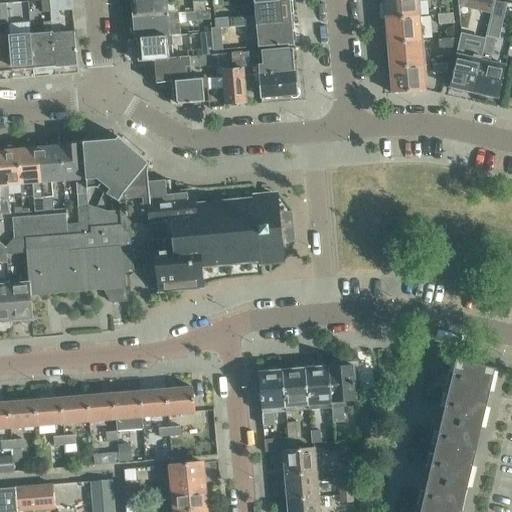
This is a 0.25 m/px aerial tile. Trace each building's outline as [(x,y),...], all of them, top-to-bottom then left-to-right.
[(48,0),(40,0),(42,12),(50,12),(50,11),(48,0)] [(49,0),(50,11),(50,12),(51,21),(59,20),(58,11),(72,9),(71,0),(49,0)] [(134,17),(179,13),(178,2),(168,2),(167,0),(130,0),(131,6),(134,8),(134,17)] [(205,10),(204,0),(192,1),(193,11),(205,10)] [(289,0),(254,3),(255,16),(229,19),(229,17),(215,19),(216,27),(231,26),(231,27),(244,26),(256,25),(291,22),(290,13),(293,13),(292,2),(289,2),(289,0)] [(422,17),(421,1),(433,0),(434,0),(383,0),(384,6),(383,8),(383,14),(385,16),(385,20),(419,17),(422,17)] [(457,0),(458,5),(472,8),(473,0),(457,0)] [(498,0),(493,0),(488,25),(485,37),(486,37),(483,48),(474,92),(484,95),(486,96),(492,98),(494,97),(498,98),(505,64),(489,61),(503,1),(498,0)] [(193,11),(179,13),(134,17),(135,26),(133,27),(133,33),(136,35),(136,39),(171,35),(181,35),(179,21),(210,19),(210,10),(205,10),(193,11)] [(452,23),(451,14),(435,16),(435,24),(452,23)] [(420,26),(419,17),(385,20),(386,31),(385,33),(386,39),(387,41),(388,44),(424,41),(422,25),(420,26)] [(291,22),(256,25),(258,47),(292,44),(292,42),(295,40),(295,33),(292,32),(291,22)] [(213,51),(222,50),(220,28),(215,28),(211,29),(211,32),(211,37),(212,42),(212,47),(213,48),(213,51)] [(74,31),(52,33),(55,67),(54,67),(64,67),(67,70),(73,69),(75,66),(77,66),(74,31)] [(52,32),(30,34),(33,68),(34,68),(37,71),(43,71),(45,67),(54,67),(55,67),(52,33),(52,32)] [(211,37),(211,32),(201,33),(203,55),(209,55),(208,49),(213,48),(212,47),(211,37)] [(30,34),(8,36),(11,70),(13,70),(15,73),(21,72),(23,69),(33,68),(30,34)] [(173,59),(171,35),(136,39),(137,49),(135,51),(135,58),(138,60),(138,62),(154,60),(173,59)] [(11,70),(8,36),(0,36),(0,73),(1,71),(11,70)] [(438,49),(452,48),(453,38),(437,39),(438,49)] [(390,69),(423,66),(426,66),(424,41),(388,44),(389,55),(387,57),(388,63),(389,65),(390,69)] [(474,92),(483,48),(476,47),(474,57),(456,53),(449,86),(452,87),(454,89),(460,90),(462,90),(474,92)] [(293,48),(258,51),(259,74),(295,71),(294,60),(296,58),(296,52),(293,50),(293,48)] [(243,75),(243,65),(242,52),(234,53),(234,61),(223,62),(226,102),(229,102),(231,105),(237,105),(238,102),(245,101),(244,86),(243,75)] [(213,55),(189,58),(173,59),(154,60),(155,70),(152,72),(152,78),(156,79),(156,83),(172,81),(191,80),(190,66),(214,64),(213,55)] [(445,75),(448,65),(432,66),(433,77),(445,75)] [(214,66),(215,77),(223,76),(222,71),(222,69),(214,66)] [(425,90),(423,66),(390,69),(391,80),(389,82),(390,89),(391,90),(392,93),(425,90)] [(259,74),(243,75),(244,86),(260,84),(261,97),(289,95),(293,98),(297,97),(299,94),(299,90),(296,87),(295,71),(259,74)] [(172,102),(176,105),(180,105),(183,103),(209,100),(207,78),(191,80),(172,81),(173,95),(171,97),(172,102)] [(118,197),(123,191),(148,161),(120,137),(83,141),(86,179),(95,178),(96,184),(116,201),(118,197)] [(91,231),(90,226),(89,212),(86,179),(83,141),(68,142),(66,145),(61,146),(64,180),(75,179),(79,221),(66,222),(67,223),(67,234),(91,231)] [(64,180),(61,146),(60,146),(57,143),(50,144),(48,147),(39,148),(45,210),(54,210),(51,181),(64,180)] [(45,210),(39,148),(30,148),(30,145),(20,146),(20,149),(17,149),(20,183),(33,182),(35,211),(45,210)] [(20,183),(17,149),(15,149),(13,147),(7,147),(5,150),(0,150),(0,195),(2,214),(11,213),(8,184),(20,183)] [(149,161),(148,161),(123,191),(131,197),(139,196),(140,205),(149,205),(150,221),(164,220),(164,222),(167,222),(168,229),(174,228),(196,226),(200,263),(201,263),(260,257),(261,260),(262,261),(279,260),(279,261),(282,260),(281,244),(290,241),(290,233),(286,231),(285,223),(289,220),(288,220),(288,212),(278,211),(276,195),(273,195),(255,197),(255,198),(254,198),(255,202),(195,207),(195,204),(194,204),(193,193),(171,195),(170,180),(148,182),(146,176),(146,173),(146,171),(146,169),(147,167),(148,164),(150,162),(149,161)] [(67,234),(47,235),(26,237),(27,249),(27,252),(29,278),(30,292),(31,291),(102,286),(111,301),(125,300),(123,286),(125,285),(124,269),(134,269),(130,225),(131,223),(150,221),(149,205),(140,205),(139,196),(131,197),(123,191),(118,197),(119,209),(120,223),(90,226),(91,231),(67,234)] [(89,212),(90,226),(120,223),(119,209),(89,212)] [(14,217),(14,228),(67,223),(66,222),(66,213),(14,217)] [(67,223),(14,228),(15,238),(26,237),(47,235),(67,234),(67,223)] [(196,226),(174,228),(175,241),(148,244),(149,263),(156,262),(157,271),(159,271),(160,289),(202,285),(200,267),(201,267),(201,263),(200,263),(196,226)] [(14,238),(7,247),(8,254),(27,252),(27,249),(26,237),(15,238),(14,238)] [(29,278),(9,280),(12,320),(22,319),(22,320),(28,325),(34,319),(31,291),(30,292),(29,278)] [(2,321),(12,320),(9,280),(0,280),(0,323),(2,322),(2,321)] [(456,359),(442,419),(480,428),(495,368),(456,359)] [(344,422),(343,402),(356,401),(354,379),(358,379),(357,362),(338,363),(338,366),(329,366),(332,402),(334,423),(344,422)] [(315,368),(306,368),(310,409),(322,408),(321,403),(332,402),(329,366),(327,367),(324,364),(317,365),(315,368)] [(292,370),(283,370),(287,411),(310,409),(306,368),(303,369),(301,366),(294,367),(292,370)] [(287,411),(283,370),(280,371),(278,368),(271,369),(268,372),(258,372),(263,424),(272,423),(272,413),(287,411)] [(167,389),(169,414),(196,412),(194,387),(167,389)] [(141,391),(143,416),(169,414),(167,389),(141,391)] [(114,393),(117,418),(143,416),(141,391),(114,393)] [(88,396),(90,421),(117,418),(114,393),(88,396)] [(61,398),(64,423),(90,421),(88,396),(61,398)] [(35,400),(37,425),(64,423),(61,398),(35,400)] [(375,399),(360,400),(363,435),(378,434),(375,399)] [(8,402),(11,427),(37,425),(35,400),(8,402)] [(0,402),(0,427),(11,427),(8,402),(0,402)] [(442,419),(428,478),(467,487),(480,428),(442,419)] [(299,449),(298,445),(296,422),(287,423),(288,436),(289,439),(290,450),(299,449)] [(170,426),(171,435),(182,434),(181,425),(170,426)] [(171,435),(170,426),(159,427),(160,436),(171,435)] [(118,440),(117,431),(107,431),(107,440),(118,440)] [(319,433),(311,434),(310,434),(311,443),(320,442),(319,433)] [(75,434),(65,435),(66,452),(76,451),(75,434)] [(66,452),(65,435),(54,436),(55,452),(66,452)] [(22,460),(21,448),(23,447),(22,438),(12,439),(13,448),(14,461),(22,460)] [(12,439),(1,440),(2,449),(13,448),(12,439)] [(289,439),(264,441),(265,452),(266,452),(282,451),(290,450),(289,439)] [(130,444),(118,445),(119,452),(120,463),(132,462),(130,444)] [(290,450),(282,451),(283,468),(286,468),(286,475),(317,472),(315,448),(299,449),(290,450)] [(95,465),(120,463),(119,452),(94,454),(95,465)] [(0,456),(0,472),(13,471),(12,456),(0,456)] [(352,470),(351,461),(339,462),(339,470),(352,470)] [(203,462),(171,465),(173,488),(205,485),(203,462)] [(317,472),(286,475),(286,478),(284,478),(285,492),(288,492),(288,499),(319,497),(317,472)] [(460,511),(467,487),(428,478),(419,511),(460,511)] [(114,511),(111,479),(90,481),(92,511),(114,511)] [(123,491),(140,490),(139,481),(123,482),(123,491)] [(53,484),(0,488),(0,511),(50,511),(50,508),(55,508),(53,484)] [(205,485),(173,488),(175,510),(207,508),(205,485)] [(341,486),(341,495),(354,493),(353,486),(341,486)] [(145,511),(145,501),(141,501),(140,490),(123,491),(125,511),(145,511)] [(354,493),(341,495),(342,503),(355,502),(354,493)] [(320,511),(319,497),(288,499),(289,507),(287,507),(287,511),(320,511)]
